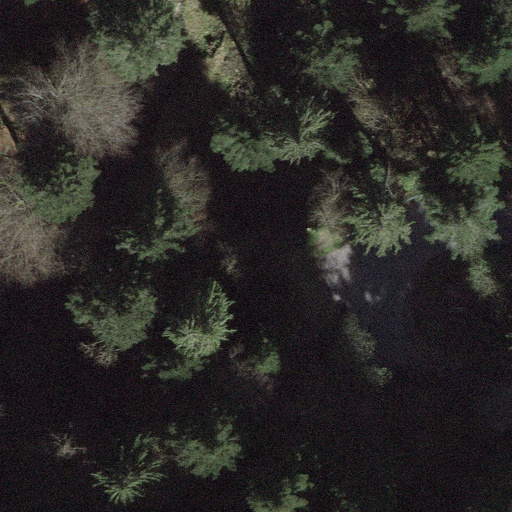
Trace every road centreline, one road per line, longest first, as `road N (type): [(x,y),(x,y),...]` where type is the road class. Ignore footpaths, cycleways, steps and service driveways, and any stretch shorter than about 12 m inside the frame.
road 1 (unclassified): [(511,391),(401,379),(385,366),(377,317),(383,286),(418,237),(469,217),(511,216)]
road 2 (track): [(379,345),(115,511)]
